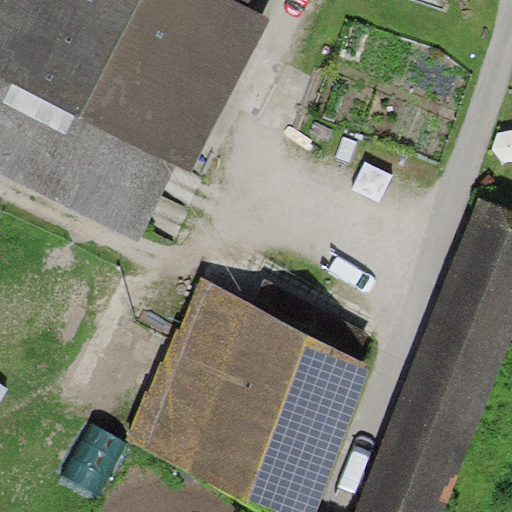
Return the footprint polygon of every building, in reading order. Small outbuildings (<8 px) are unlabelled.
[(0,0),(0,52),(156,131),(177,88),(207,103),(246,26),(216,10),(221,0),(0,0)] [(156,131),(0,52),(0,143),(139,214),(176,142),(156,131)] [(511,300),(511,201),(479,189),(445,282),(510,306),(511,300)] [(352,354),(191,266),(134,418),(291,511),(352,354)] [(433,511),(510,306),(445,282),(359,511),(433,511)]
